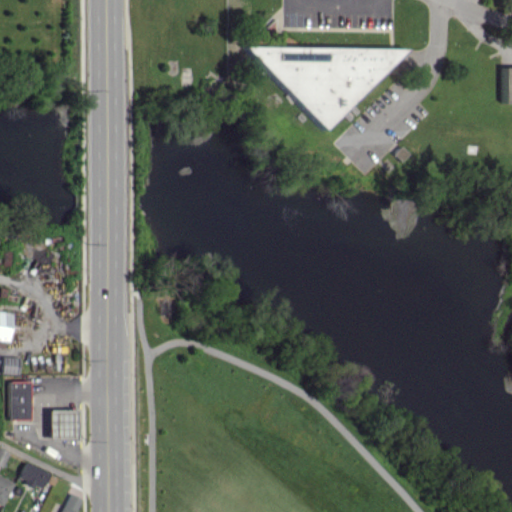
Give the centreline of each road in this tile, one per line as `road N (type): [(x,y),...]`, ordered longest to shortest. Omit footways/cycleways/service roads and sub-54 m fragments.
road 1 (tertiary): [(104,227),(106,511)]
road 2 (tertiary): [(103,102),(104,227)]
